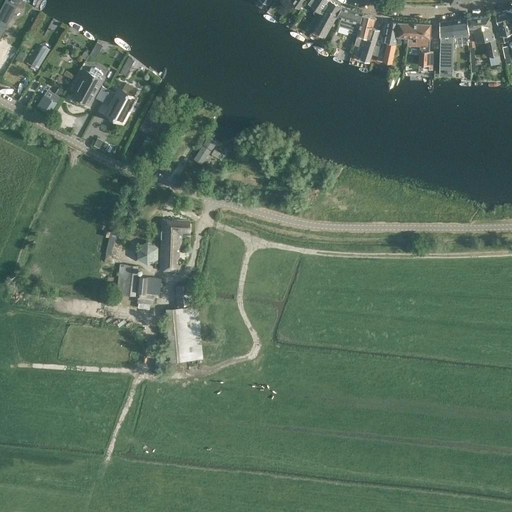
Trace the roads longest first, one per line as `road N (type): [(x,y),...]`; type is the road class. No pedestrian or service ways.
road 1 (unclassified): [(0,99),(138,172),(284,221),(511,227)]
road 2 (track): [(253,240),(239,303),(255,343),(251,353),(212,371),(161,379),(18,366)]
road 3 (track): [(205,221),(313,253),(511,252)]
road 4 (track): [(106,461),(154,316),(169,283),(185,275),(205,221)]
road 5 (residential): [(358,0),(414,11),(503,0)]
